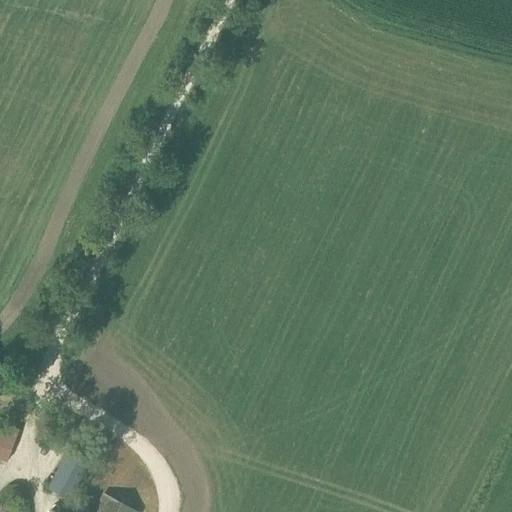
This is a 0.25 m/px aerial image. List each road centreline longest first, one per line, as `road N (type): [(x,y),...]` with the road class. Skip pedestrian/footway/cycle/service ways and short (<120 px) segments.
road 1 (track): [(41,383),(229,0)]
road 2 (unclassified): [(166,511),(162,468),(144,448),(41,383)]
